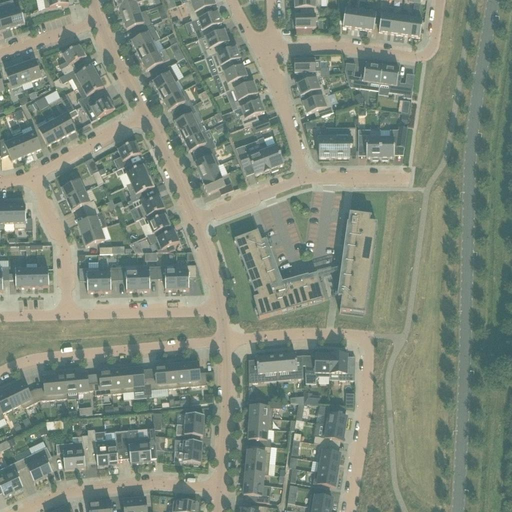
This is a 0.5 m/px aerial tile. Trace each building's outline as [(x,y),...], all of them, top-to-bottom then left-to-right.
[(43,0),(45,10),(68,6),(67,0),(43,0)] [(118,12),(119,12),(119,11),(136,5),(144,2),(143,0),(116,0),(114,1),(118,12)] [(173,0),(163,0),(168,11),(176,8),(173,0)] [(187,4),(185,5),(192,24),(198,21),(206,18),(203,12),(214,8),(210,0),(198,0),(187,4)] [(294,0),(295,11),(301,11),(306,11),(315,10),(319,10),(321,10),(321,9),(327,9),(326,0),(294,0)] [(13,2),(6,4),(13,30),(25,26),(20,8),(15,9),(13,2)] [(13,30),(6,4),(0,5),(0,9),(1,13),(0,13),(0,25),(2,33),(13,30)] [(119,11),(119,12),(123,21),(140,15),(136,5),(119,11)] [(156,9),(160,18),(166,16),(163,6),(156,9)] [(301,18),(295,18),(295,30),(316,30),(315,18),(319,18),(319,10),(315,10),(306,11),(301,11),(301,18)] [(355,12),(345,10),(343,28),(353,30),(355,12)] [(363,31),(366,13),(355,12),(353,30),(363,31)] [(146,13),(140,15),(123,21),(126,32),(132,30),(135,35),(151,27),(146,13)] [(373,32),(376,15),(366,13),(363,31),(373,32)] [(217,14),(206,18),(198,21),(192,24),(196,33),(199,42),(201,41),(205,40),(213,37),(214,36),(211,30),(221,26),(217,14)] [(389,35),(392,17),(381,15),(379,33),(389,35)] [(399,36),(402,18),(392,17),(389,35),(399,36)] [(409,38),(412,20),(402,18),(399,36),(409,38)] [(409,38),(419,39),(422,21),(412,20),(409,38)] [(196,33),(192,24),(185,26),(188,36),(196,33)] [(151,27),(135,35),(137,40),(131,43),(136,53),(152,45),(160,42),(158,39),(152,26),(151,27)] [(213,37),(205,40),(209,51),(206,52),(208,59),(211,58),(220,55),(218,48),(228,44),(224,33),(214,36),(213,37)] [(169,48),(173,56),(180,52),(177,44),(169,48)] [(152,45),(136,53),(141,63),(157,55),(153,45),(152,45)] [(66,64),(59,68),(61,71),(64,77),(76,71),(73,66),(86,58),(81,48),(69,54),(67,51),(60,53),(62,57),(66,64)] [(211,58),(218,76),(232,71),(230,65),(240,61),(236,49),(220,55),(211,58)] [(164,51),(157,55),(141,63),(146,73),(163,65),(162,64),(169,61),(164,51)] [(180,52),(173,56),(177,64),(184,60),(180,52)] [(314,62),(294,63),(294,75),(305,75),(308,83),(316,80),(320,79),(323,78),(329,77),(329,69),(320,69),(320,73),(315,73),(314,62)] [(25,66),(32,83),(41,80),(45,79),(43,71),(39,73),(35,63),(25,66)] [(25,66),(15,70),(22,87),(32,83),(25,66)] [(354,74),(345,73),(349,89),(360,90),(360,87),(370,89),(370,85),(379,86),(382,68),(365,66),(363,78),(361,77),(361,81),(354,80),(354,74)] [(159,81),(153,84),(158,94),(174,85),(178,82),(173,73),(170,68),(156,75),(159,81)] [(234,92),(239,90),(236,83),(247,79),(242,68),(232,71),(218,76),(225,95),(234,92)] [(399,71),(382,68),(379,86),(389,87),(389,88),(388,91),(398,92),(398,93),(397,96),(403,97),(403,100),(411,101),(413,87),(405,86),(405,87),(399,86),(400,82),(397,82),(399,71)] [(64,77),(59,80),(62,86),(72,81),(77,91),(82,88),(98,79),(92,69),(79,76),(76,71),(64,77)] [(15,70),(5,73),(12,91),(12,90),(14,96),(24,93),(22,87),(15,70)] [(82,88),(77,91),(82,100),(77,102),(81,109),(93,102),(90,97),(103,90),(98,80),(98,79),(82,88)] [(313,101),(325,97),(322,87),(318,88),(316,80),(308,83),(296,86),(300,98),(311,95),(313,101)] [(179,94),(174,85),(158,94),(163,103),(179,95),(179,94)] [(241,110),(249,107),(247,100),(257,96),(253,85),(239,90),(234,92),(238,103),(235,104),(237,111),(241,110)] [(179,95),(163,103),(169,113),(175,110),(178,115),(191,109),(192,108),(183,92),(179,94),(179,95)] [(354,98),(358,107),(364,105),(360,95),(354,98)] [(54,102),(50,96),(44,99),(48,105),(54,102)] [(61,99),(69,115),(75,112),(67,96),(61,99)] [(327,97),(325,97),(313,101),(302,105),(306,117),(317,113),(319,120),(333,115),(327,97)] [(48,105),(44,99),(36,104),(40,111),(49,107),(48,105)] [(93,102),(81,109),(85,115),(86,115),(91,125),(98,121),(97,121),(115,111),(109,100),(96,108),(93,103),(93,102)] [(260,103),(249,107),(241,110),(245,122),(242,123),(244,130),(252,127),(256,125),(254,118),(264,115),(260,103)] [(181,121),(174,124),(180,134),(200,124),(202,124),(197,113),(195,114),(192,108),(191,109),(178,115),(181,121)] [(23,119),(20,112),(14,114),(17,121),(23,119)] [(75,112),(69,115),(72,120),(78,117),(75,112)] [(218,124),(223,122),(219,115),(214,117),(218,124)] [(54,117),(45,122),(48,127),(56,143),(66,138),(57,122),(54,117)] [(66,117),(57,122),(66,138),(75,133),(66,117)] [(268,121),(261,124),(252,127),(255,135),(271,129),(268,121)] [(38,132),(48,127),(45,122),(36,127),(38,132)] [(200,124),(180,134),(184,144),(203,135),(205,134),(202,128),(200,124)] [(218,136),(225,132),(222,126),(215,129),(218,136)] [(38,132),(47,148),(56,143),(48,127),(38,132)] [(24,138),(34,134),(31,128),(21,132),(22,134),(24,138)] [(389,140),(381,140),(381,160),(382,162),(389,162),(394,160),(394,148),(396,148),(404,149),(404,147),(407,130),(399,129),(398,132),(389,132),(389,140)] [(336,136),(336,160),(349,160),(349,150),(356,150),(356,130),(348,130),(336,130),(336,136)] [(381,160),(381,140),(370,140),(370,132),(358,132),(358,148),(366,148),(366,160),(371,160),(373,162),(380,162),(381,160)] [(31,155),(24,138),(22,134),(12,138),(14,143),(21,159),(31,155)] [(34,134),(24,138),(31,155),(41,151),(41,150),(34,134)] [(203,135),(184,144),(189,154),(200,149),(203,155),(214,150),(216,150),(212,141),(207,144),(203,135)] [(334,160),(336,160),(336,136),(316,136),(316,151),(319,151),(319,160),(334,160)] [(11,163),(21,159),(14,143),(12,138),(12,137),(0,142),(0,144),(0,160),(9,157),(11,163)] [(269,172),(270,172),(271,172),(272,174),(278,172),(277,169),(283,167),(276,148),(275,146),(267,149),(263,140),(258,142),(261,150),(269,172)] [(118,172),(122,171),(130,167),(128,162),(140,156),(135,145),(118,152),(118,153),(121,159),(113,162),(118,172)] [(270,173),(270,172),(269,172),(261,150),(249,154),(247,146),(235,151),(242,170),(250,167),(255,178),(263,175),(270,173)] [(205,161),(194,166),(199,176),(214,169),(218,167),(219,167),(215,157),(217,156),(214,150),(203,155),(205,161)] [(145,167),(126,175),(131,186),(150,178),(145,167)] [(214,169),(199,176),(203,185),(203,186),(219,179),(214,169)] [(124,176),(122,171),(118,172),(117,173),(115,174),(117,179),(124,176)] [(104,185),(100,178),(98,173),(92,176),(98,188),(104,185)] [(131,186),(127,188),(131,198),(129,199),(132,205),(143,200),(141,195),(154,189),(150,178),(131,186)] [(203,186),(203,185),(203,186),(207,196),(218,192),(221,197),(232,193),(233,192),(230,185),(223,188),(219,179),(203,186)] [(63,190),(61,191),(66,202),(84,194),(79,183),(70,187),(69,185),(62,188),(63,190)] [(84,194),(66,202),(72,213),(82,209),(85,215),(97,210),(94,203),(90,205),(89,205),(89,204),(84,194)] [(143,200),(132,205),(135,211),(136,211),(140,221),(143,220),(164,211),(159,200),(147,205),(144,199),(143,200)] [(15,226),(14,226),(14,231),(26,231),(26,221),(25,207),(14,208),(15,226)] [(14,208),(3,208),(4,226),(14,226),(15,226),(14,208)] [(88,222),(78,226),(82,237),(100,231),(106,229),(107,228),(102,214),(99,215),(97,210),(85,215),(88,222)] [(369,225),(370,219),(349,216),(348,226),(351,226),(341,299),(341,300),(341,302),(339,313),(349,315),(349,312),(365,314),(367,299),(365,299),(375,226),(375,225),(369,225)] [(148,225),(152,236),(159,233),(171,228),(166,217),(148,225)] [(100,231),(82,237),(86,249),(105,243),(100,231)] [(159,233),(152,236),(147,238),(150,246),(153,245),(158,254),(156,254),(156,255),(168,255),(169,254),(175,252),(173,247),(179,245),(174,233),(161,239),(159,233)] [(258,233),(236,241),(251,281),(255,292),(256,294),(257,294),(258,298),(256,299),(259,310),(262,319),(281,314),(281,312),(323,300),(316,275),(308,278),(309,281),(274,291),(273,287),(257,245),(262,243),(258,233)] [(131,246),(134,255),(143,255),(138,243),(131,246)] [(78,265),(97,265),(97,256),(78,256),(78,265)] [(0,294),(3,294),(3,282),(9,282),(9,270),(8,263),(0,262),(0,294)] [(176,268),(176,273),(177,293),(189,292),(188,280),(196,280),(196,268),(176,268)] [(138,293),(138,294),(150,293),(150,282),(157,281),(157,269),(149,269),(149,274),(137,274),(138,293)] [(176,273),(165,273),(165,269),(157,269),(157,281),(165,281),(165,293),(177,293),(176,273)] [(99,275),(99,270),(79,271),(79,283),(87,283),(87,295),(99,295),(99,275)] [(118,282),(118,270),(110,270),(110,275),(99,275),(99,295),(111,294),(111,283),(118,282)] [(126,294),(138,294),(138,293),(137,274),(126,274),(126,270),(118,270),(118,282),(126,282),(126,294)] [(26,272),(27,290),(38,290),(37,271),(26,272)] [(48,271),(37,271),(38,290),(49,289),(48,271)] [(15,290),(27,290),(26,272),(15,272),(15,290)] [(331,357),(330,357),(330,376),(338,376),(339,376),(339,383),(354,383),(355,368),(347,368),(347,357),(338,357),(338,356),(338,355),(332,355),(332,356),(332,357),(331,357)] [(275,358),(274,357),(268,357),(268,359),(256,360),(257,372),(248,373),(249,386),(264,384),(263,376),(277,375),(275,358)] [(296,368),(295,357),(275,358),(277,375),(290,374),(291,382),(303,381),(303,368),(296,368)] [(330,376),(330,357),(329,357),(315,357),(315,367),(305,367),(305,373),(305,386),(315,386),(316,386),(316,382),(319,379),(329,379),(330,380),(330,376)] [(198,365),(187,367),(189,389),(206,387),(205,375),(199,375),(198,365)] [(189,389),(187,367),(176,368),(178,390),(189,389)] [(176,368),(165,369),(168,391),(178,390),(176,368)] [(168,391),(165,369),(154,370),(155,380),(149,380),(150,393),(168,391)] [(150,393),(149,380),(143,381),(142,371),(131,372),(133,394),(144,393),(144,397),(151,397),(150,393)] [(120,373),(123,395),(133,394),(131,372),(120,373)] [(109,374),(112,396),(123,395),(120,373),(109,374)] [(94,393),(95,398),(112,396),(109,374),(99,375),(100,385),(94,385),(94,393)] [(77,395),(94,393),(94,385),(88,386),(87,376),(76,377),(77,395)] [(76,377),(65,378),(66,396),(77,395),(76,377)] [(66,396),(65,378),(54,379),(56,402),(67,401),(66,396)] [(36,391),(39,403),(56,402),(54,379),(43,380),(44,390),(36,391)] [(14,390),(21,406),(24,411),(39,403),(36,391),(28,395),(24,386),(14,390)] [(12,411),(21,406),(14,390),(4,395),(12,411)] [(0,411),(2,416),(12,411),(4,395),(0,397),(0,411)] [(250,408),(250,420),(272,421),(273,410),(282,411),(282,405),(258,403),(258,409),(250,408)] [(323,427),(344,431),(346,419),(334,417),(336,410),(320,407),(318,417),(324,418),(323,427)] [(153,416),(154,425),(161,425),(162,416),(153,416)] [(186,417),(185,427),(203,429),(204,418),(186,417)] [(249,430),(267,432),(272,432),(272,421),(250,420),(249,430)] [(54,424),(45,424),(47,432),(54,431),(54,424)] [(203,429),(185,427),(177,427),(176,437),(202,439),(203,429)] [(313,446),(319,447),(329,448),(330,442),(342,444),(344,431),(323,427),(320,439),(314,438),(313,446)] [(249,430),(248,442),(255,442),(255,448),(271,449),(271,442),(266,442),(267,432),(249,430)] [(148,431),(138,432),(138,439),(141,466),(151,465),(150,447),(155,446),(155,439),(154,433),(154,431),(148,431)] [(90,453),(96,452),(97,470),(108,469),(105,442),(95,443),(94,432),(87,433),(88,438),(89,451),(90,453)] [(130,467),(141,466),(138,439),(128,440),(127,433),(121,433),(123,452),(128,451),(130,467)] [(115,441),(105,442),(108,469),(118,468),(117,452),(123,452),(121,438),(121,434),(114,434),(115,441)] [(91,459),(90,453),(89,451),(88,438),(82,438),(82,444),(72,445),(75,472),(85,471),(84,460),(91,459)] [(156,452),(164,453),(165,439),(155,439),(155,446),(156,452)] [(7,443),(9,448),(15,445),(13,440),(7,443)] [(175,443),(174,454),(182,454),(201,456),(202,445),(183,444),(175,443)] [(75,472),(72,445),(56,447),(57,456),(63,456),(64,473),(75,472)] [(329,448),(319,447),(316,464),(318,464),(338,468),(340,456),(328,454),(329,448)] [(246,464),(269,466),(271,449),(255,448),(255,454),(247,453),(246,464)] [(47,450),(32,457),(43,481),(53,476),(46,462),(52,460),(47,450)] [(200,466),(201,456),(182,454),(174,454),(173,464),(193,466),(193,467),(198,468),(198,466),(200,466)] [(17,464),(21,472),(26,470),(34,485),(43,481),(32,457),(17,464)] [(21,472),(17,464),(2,471),(6,479),(9,486),(11,490),(13,494),(13,495),(23,490),(15,475),(16,475),(21,472)] [(268,477),(269,466),(246,464),(245,475),(263,477),(268,477)] [(336,478),(338,468),(318,464),(317,474),(316,475),(336,478)] [(0,491),(4,500),(13,495),(13,494),(11,490),(9,486),(6,479),(2,471),(0,471),(0,491)] [(316,475),(317,474),(315,474),(313,486),(334,490),(336,478),(316,475)] [(262,488),(263,477),(245,475),(244,486),(262,488)] [(271,488),(262,488),(244,486),(243,497),(250,498),(250,504),(269,505),(271,488)] [(290,488),(287,506),(295,507),(298,489),(290,488)] [(311,497),(309,509),(325,511),(330,511),(333,501),(311,497)] [(135,511),(134,502),(132,502),(132,500),(125,500),(126,503),(123,503),(123,511),(135,511)] [(134,502),(135,511),(146,511),(145,501),(134,502)] [(199,511),(199,509),(197,509),(198,506),(184,504),(185,502),(179,501),(179,503),(173,503),(171,511),(199,511)]
